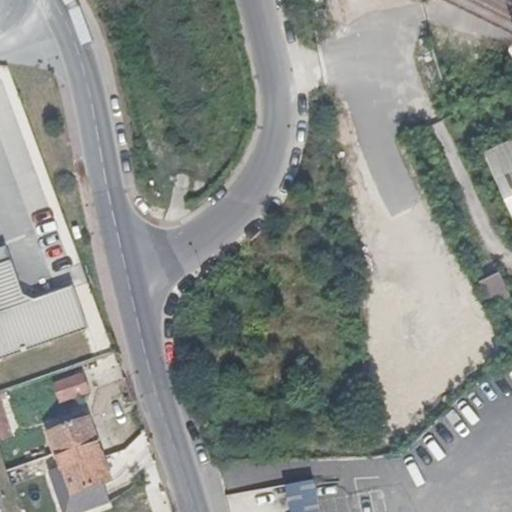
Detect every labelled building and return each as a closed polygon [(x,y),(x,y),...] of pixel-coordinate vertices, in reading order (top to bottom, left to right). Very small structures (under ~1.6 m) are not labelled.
[(511,140),(484,154),(511,211),(511,140)] [(0,360),(90,328),(74,286),(36,300),(23,293),(7,247),(0,249),(0,360)] [(511,295),(501,273),(481,282),(492,306),(511,297),(511,295)] [(89,392),(83,373),(54,383),(61,401),(89,392)] [(0,438),(12,434),(1,400),(10,397),(7,388),(0,390),(0,438)] [(88,416),(49,430),(55,450),(57,454),(77,448),(83,464),(103,457),(88,416)] [(26,463),(44,457),(40,444),(2,455),(7,470),(26,463)] [(62,510),(75,506),(77,511),(88,511),(112,503),(104,484),(112,480),(103,457),(83,464),(77,448),(57,454),(62,466),(49,471),(62,510)] [(32,477),(49,471),(44,457),(26,463),(32,477)] [(324,511),(321,481),(291,485),(293,511),(324,511)]
